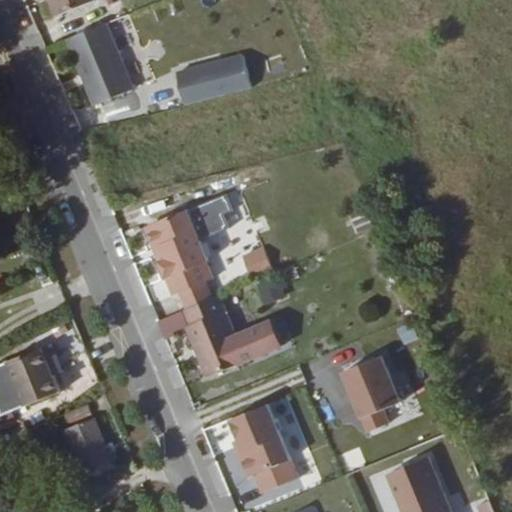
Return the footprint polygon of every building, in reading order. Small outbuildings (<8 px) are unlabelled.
[(53,0),(59,11),(84,0),(53,0)] [(104,19),(66,35),(93,101),(132,85),(104,19)] [(243,52),(177,69),(185,100),(251,83),(243,52)] [(147,227),(152,240),(158,242),(161,241),(166,254),(159,257),(172,290),(212,274),(204,256),(207,255),(185,205),(149,221),(147,227)] [(357,234),(371,230),(364,208),(350,213),(357,234)] [(158,242),(152,240),(159,257),(166,254),(161,241),(158,242)] [(263,243),(242,252),(251,272),(272,264),(263,243)] [(218,290),(183,305),(189,319),(185,320),(206,371),(245,355),(218,290)] [(409,321),(396,328),(405,344),(418,337),(409,321)] [(52,343),(17,360),(33,399),(69,383),(52,343)] [(400,398),(381,352),(343,367),(368,428),(388,420),(382,405),(400,398)] [(247,444),(244,450),(250,465),(257,467),(294,453),(271,397),(234,412),(242,432),(247,444)] [(105,412),(77,424),(98,473),(125,460),(105,412)] [(237,434),(244,450),(247,444),(242,432),(237,434)] [(452,511),(429,454),(388,471),(405,511),(452,511)]
